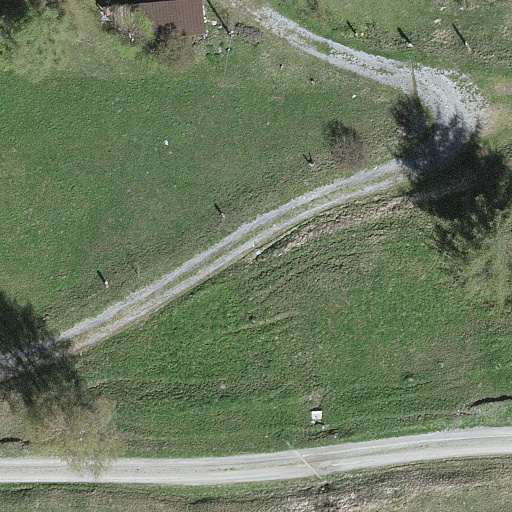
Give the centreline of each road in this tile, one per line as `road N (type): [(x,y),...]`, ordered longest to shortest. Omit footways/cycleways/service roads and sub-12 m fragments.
road 1 (track): [(0,360),(205,274),(459,148),(438,98),(229,12)]
road 2 (track): [(0,474),(198,481),(511,446)]
